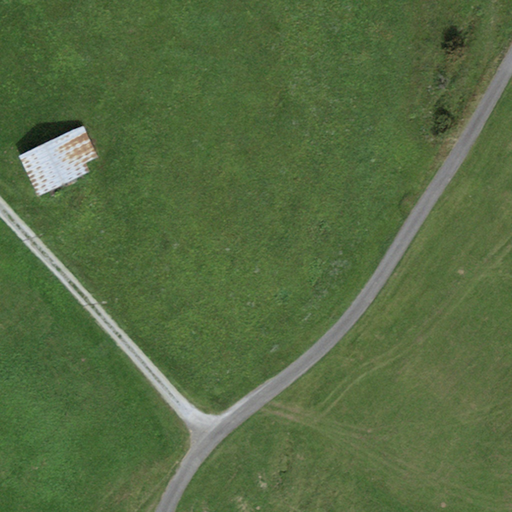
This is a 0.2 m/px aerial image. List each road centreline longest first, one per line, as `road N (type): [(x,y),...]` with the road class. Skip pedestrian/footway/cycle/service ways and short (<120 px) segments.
road 1 (unclassified): [(511,57),(364,300),(309,362),(211,436),(164,511)]
road 2 (track): [(0,204),(211,436)]
